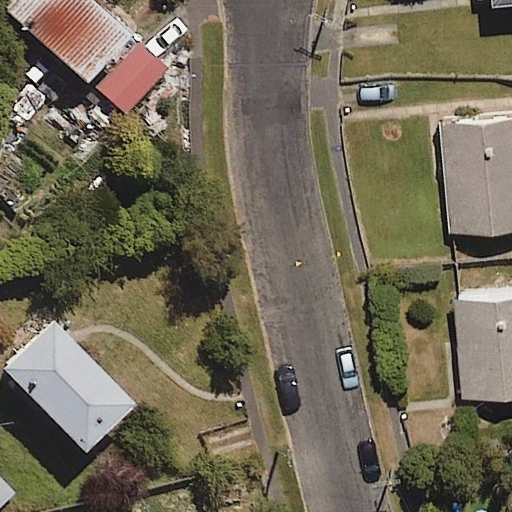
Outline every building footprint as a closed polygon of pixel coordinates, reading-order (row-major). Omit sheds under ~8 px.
[(117,21),(91,0),(0,0),(0,9),(75,72),(117,21)] [(161,66),(140,47),(100,92),(121,111),(161,66)] [(47,100),(9,69),(0,81),(0,108),(24,128),(47,100)] [(511,218),(511,105),(442,109),(448,222),(511,218)] [(511,384),(511,283),(452,288),(460,388),(511,384)] [(118,393),(64,338),(70,331),(43,305),(0,347),(0,369),(70,441),(118,393)] [(0,508),(18,495),(0,472),(0,508)]
